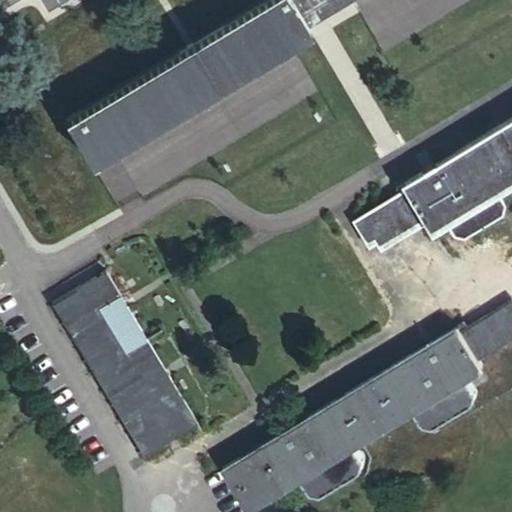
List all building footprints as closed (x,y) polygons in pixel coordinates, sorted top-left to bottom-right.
[(260,0),(63,122),(84,156),(301,23),(303,29),(350,0),(349,0),(260,0)] [(349,0),(350,0),(373,37),(398,43),(442,16),(446,0),(349,0)] [(511,114),(405,179),(409,185),(358,216),(373,241),(423,210),(430,222),(447,212),(499,180),(511,172),(511,114)] [(509,197),(499,180),(447,212),(458,228),(468,231),(507,207),(509,197)] [(153,344),(117,284),(67,317),(151,452),(202,421),(153,344)] [(229,461),(255,502),(308,469),(361,436),(415,403),(468,370),(484,360),(480,353),(511,334),(511,297),(464,327),(460,321),(229,461)] [(478,387),(468,370),(415,403),(425,420),(436,422),(476,397),(478,387)] [(371,453),(361,436),(308,469),(318,486),(328,488),(369,463),(371,453)]
